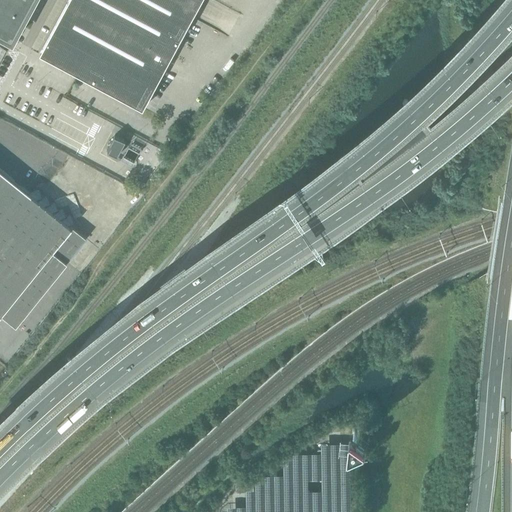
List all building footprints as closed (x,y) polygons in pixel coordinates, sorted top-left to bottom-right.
[(0,0),(0,31),(13,38),(21,25),(23,26),(22,26),(23,26),(24,25),(25,25),(25,24),(26,23),(26,22),(27,21),(27,19),(26,19),(24,18),(33,0),(0,0)] [(200,0),(68,0),(40,52),(78,73),(82,75),(86,77),(143,108),(167,64),(174,50),(177,44),(190,20),(192,17),(194,13),(200,0)] [(126,140),(115,134),(106,150),(117,156),(126,140)] [(0,312),(14,324),(65,261),(85,236),(69,223),(68,224),(63,220),(57,216),(49,209),(41,202),(34,197),(26,190),(17,183),(10,177),(3,172),(0,169),(0,312)] [(224,511),(230,507),(222,498),(204,511),(224,511)]
